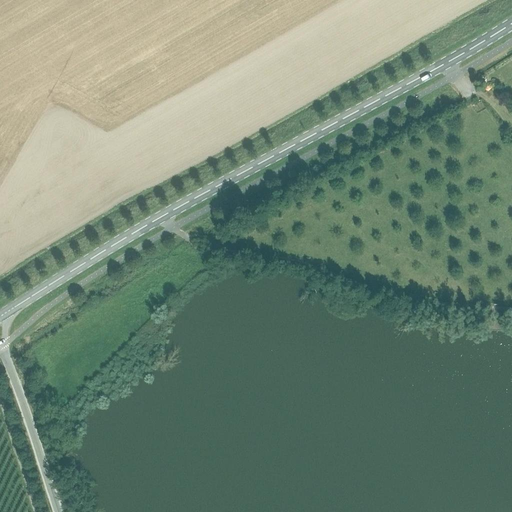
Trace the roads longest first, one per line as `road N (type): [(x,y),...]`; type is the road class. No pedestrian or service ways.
road 1 (secondary): [(9,311),(162,216),(511,23)]
road 2 (unclassified): [(58,511),(1,346)]
